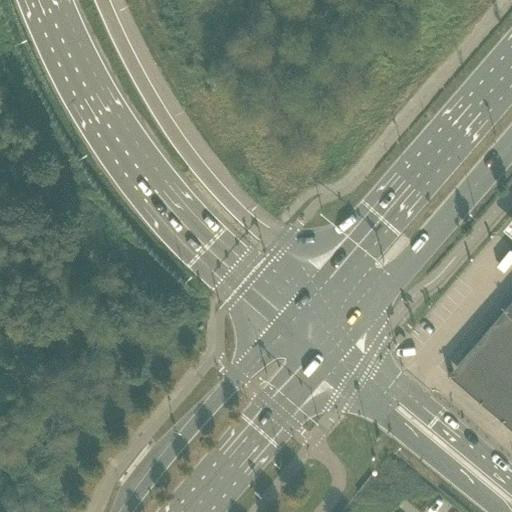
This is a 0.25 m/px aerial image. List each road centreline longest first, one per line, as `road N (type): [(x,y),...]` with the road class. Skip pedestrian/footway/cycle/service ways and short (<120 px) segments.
road 1 (motorway): [(45,0),(112,132),(157,193),(287,324)]
road 2 (motorway): [(315,294),(210,183),(150,100),(103,0)]
road 3 (secondary): [(511,67),(315,294)]
road 4 (secondary): [(347,333),(511,143)]
road 5 (secondary): [(287,324),(128,511)]
road 6 (secondary): [(323,360),(504,511)]
road 7 (secondary): [(511,480),(398,388),(347,333)]
road 8 (secondary): [(192,511),(323,360)]
